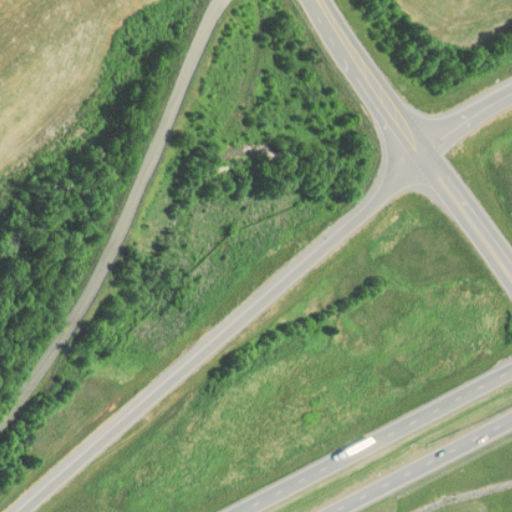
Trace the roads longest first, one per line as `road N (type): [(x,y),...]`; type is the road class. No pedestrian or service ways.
road 1 (motorway): [(511,100),(424,159),(30,511)]
road 2 (residential): [(0,431),(68,337),(224,0)]
road 3 (tertiary): [(511,277),(312,0)]
road 4 (motorway): [(511,375),(243,511)]
road 5 (motorway): [(356,511),(511,426)]
